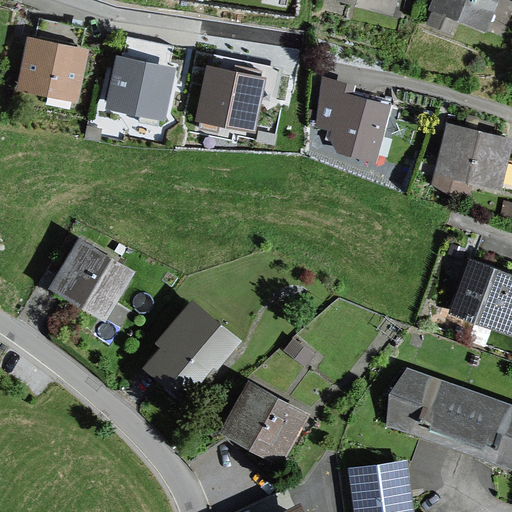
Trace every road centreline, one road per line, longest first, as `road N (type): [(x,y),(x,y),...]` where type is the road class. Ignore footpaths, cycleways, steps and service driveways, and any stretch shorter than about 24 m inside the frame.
road 1 (unclassified): [(0,324),(94,387),(160,449),(192,511)]
road 2 (residential): [(229,30),(80,0)]
